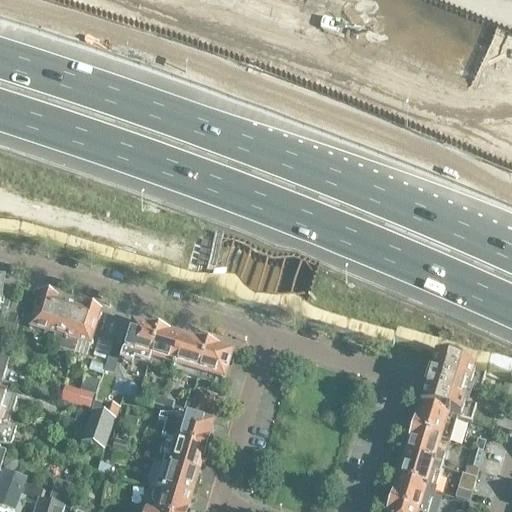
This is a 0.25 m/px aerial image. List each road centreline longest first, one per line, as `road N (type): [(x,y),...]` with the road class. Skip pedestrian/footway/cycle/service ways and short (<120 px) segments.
road 1 (motorway): [(0,109),(223,184),(511,309)]
road 2 (motorway): [(511,244),(381,186),(0,55)]
road 3 (motorway): [(0,16),(511,206)]
road 4 (residential): [(271,338),(0,256)]
road 5 (motorway): [(511,93),(277,0)]
road 6 (residential): [(220,506),(271,338)]
road 7 (residential): [(401,379),(360,511)]
road 8 (residential): [(401,379),(271,338)]
